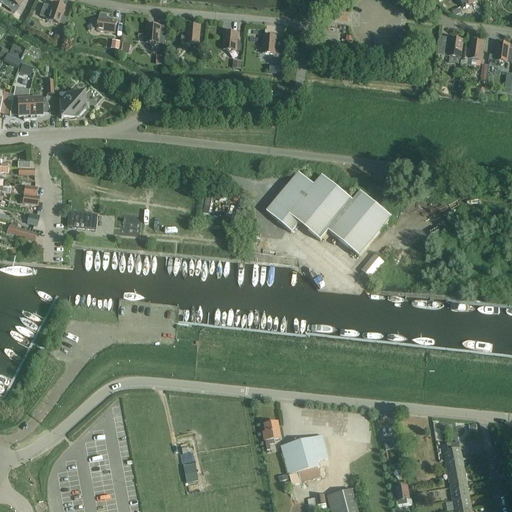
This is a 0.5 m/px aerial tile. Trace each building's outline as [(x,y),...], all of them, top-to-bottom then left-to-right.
[(298,0),(294,0),(292,7),(299,9),(301,1),(298,0)] [(467,7),(475,3),(472,0),(458,0),(463,9),(465,8),(466,9),(468,8),(467,7)] [(43,5),(39,17),(47,20),(46,21),(58,25),(65,8),(52,4),(51,8),(43,5)] [(460,9),(452,13),(455,18),(463,19),(460,9)] [(98,29),(97,32),(115,35),(117,22),(106,20),(107,16),(100,15),(99,22),(94,25),(98,29)] [(148,26),(146,44),(149,44),(152,48),(156,45),(159,45),(164,46),(164,38),(159,38),(160,27),(148,26)] [(187,27),(186,37),(182,37),(181,44),(186,44),(186,45),(199,46),(200,28),(187,27)] [(56,31),(53,40),(60,42),(62,33),(56,31)] [(225,33),(223,51),(226,51),(229,55),(233,52),(236,52),(241,53),(242,46),(237,45),(238,34),(225,33)] [(264,37),(262,55),(265,55),(272,56),(275,56),(281,56),(282,47),(276,47),(277,38),(264,37)] [(438,48),(437,56),(439,56),(443,57),(460,59),(463,41),(450,39),(449,50),(444,49),(440,49),(438,48)] [(113,41),(112,49),(119,50),(120,43),(113,41)] [(481,62),(484,44),(471,42),(468,60),(481,62)] [(489,55),(488,61),(495,62),(498,63),(501,67),(505,64),(508,64),(511,64),(511,50),(509,50),(510,46),(497,44),(496,56),(489,55)] [(123,45),(121,53),(129,54),(130,46),(123,45)] [(8,53),(5,59),(19,66),(22,61),(8,53)] [(234,62),(233,70),(240,70),(241,63),(234,62)] [(22,65),(19,73),(30,77),(33,69),(22,65)] [(23,121),(30,121),(29,100),(29,95),(29,91),(15,88),(9,117),(10,117),(10,116),(18,116),(18,119),(23,118),(24,121),(23,121)] [(68,96),(60,96),(60,104),(61,120),(77,119),(76,115),(80,111),(84,111),(84,95),(68,96)] [(29,100),(30,121),(37,121),(37,120),(36,120),(36,118),(42,118),(42,115),(50,115),(46,99),(45,99),(29,100)] [(353,203),(348,199),(322,177),(314,187),(299,174),(266,213),(291,234),(299,225),(320,243),(328,233),(359,259),(391,219),(360,194),(353,203)] [(24,187),(23,196),(36,197),(38,189),(24,187)] [(38,208),(39,205),(40,198),(36,197),(23,196),(22,205),(38,208)] [(72,213),(71,229),(96,231),(97,215),(72,213)] [(38,217),(28,215),(26,224),(36,227),(38,217)] [(5,233),(15,237),(17,230),(7,227),(5,233)] [(17,230),(15,237),(34,242),(36,236),(17,230)] [(375,256),(361,272),(371,280),(384,264),(375,256)] [(271,452),(270,446),(275,445),(274,441),(280,440),(277,424),(265,426),(266,434),(264,434),(265,443),(266,443),(267,452),(271,452)] [(313,439),(281,448),(289,477),(289,476),(292,486),(301,484),(320,479),(317,469),(319,468),(318,463),(320,462),(328,460),(322,437),(313,439)] [(443,447),(446,463),(462,460),(460,449),(452,451),(451,445),(443,447)] [(446,463),(448,472),(463,470),(462,460),(446,463)] [(195,466),(183,468),(187,485),(198,483),(195,466)] [(448,472),(450,486),(458,485),(466,484),(463,470),(448,472)] [(406,501),(408,500),(406,488),(405,483),(395,485),(396,489),(398,502),(399,506),(407,505),(406,501)] [(458,485),(459,488),(459,492),(467,490),(466,484),(458,485)] [(451,490),(453,503),(469,500),(467,490),(459,492),(459,488),(451,490)] [(330,511),(357,511),(353,491),(327,498),(330,511)] [(315,499),(308,500),(309,511),(313,511),(327,510),(325,495),(315,497),(315,499)] [(453,503),(454,511),(458,511),(471,510),(469,500),(453,503)]
